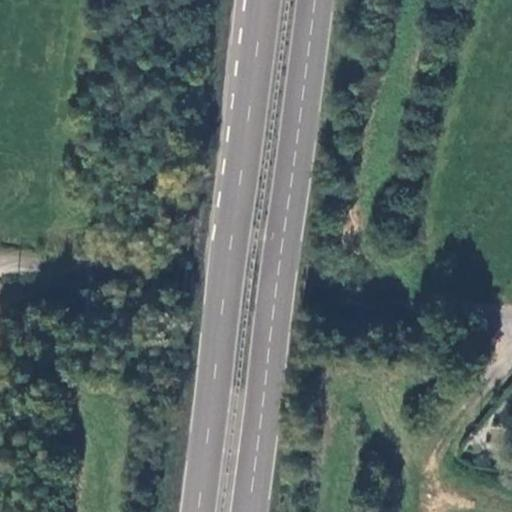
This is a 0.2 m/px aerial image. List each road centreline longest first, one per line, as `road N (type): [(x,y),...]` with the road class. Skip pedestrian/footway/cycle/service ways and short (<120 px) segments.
road 1 (trunk): [(261,0),(194,511)]
road 2 (trunk): [(244,511),(310,0)]
road 3 (unclassified): [(511,314),(0,261)]
